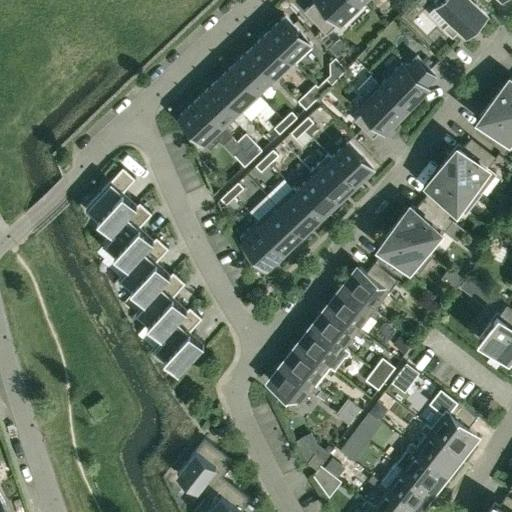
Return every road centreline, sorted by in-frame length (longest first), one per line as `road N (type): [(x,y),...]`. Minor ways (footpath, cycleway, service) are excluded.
road 1 (residential): [(263,354),(511,28)]
road 2 (residential): [(136,114),(218,286),(263,354)]
road 3 (residential): [(136,114),(0,249)]
road 4 (residential): [(263,354),(230,388),(292,511)]
road 5 (residential): [(52,507),(0,335)]
road 6 (residential): [(258,0),(136,114)]
